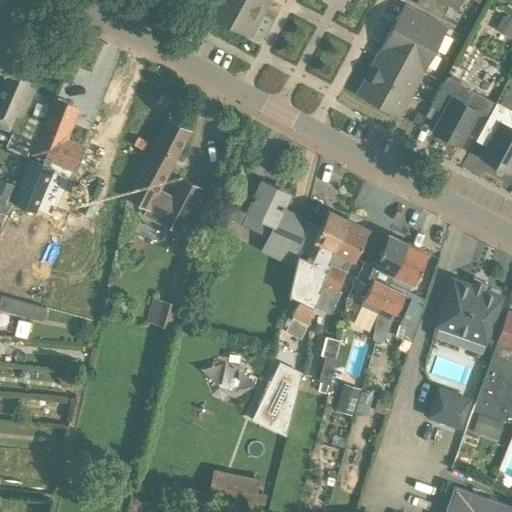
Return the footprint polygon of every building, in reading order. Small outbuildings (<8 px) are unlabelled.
[(263,14),(237,0),(214,0),(206,15),(245,36),(252,34),(263,14)] [(237,0),(263,14),(270,0),(237,0)] [(472,0),(478,3),(480,0),(417,0),(415,4),(441,19),(448,5),(457,10),(461,0),(472,0)] [(391,29),(434,52),(447,29),(408,7),(401,9),(391,29)] [(510,38),(511,35),(511,20),(504,16),(496,30),(510,38)] [(380,50),(423,73),(434,52),(391,29),(380,50)] [(369,70),(412,93),(423,73),(380,50),(369,70)] [(429,66),(425,73),(435,78),(439,71),(429,66)] [(412,93),(369,70),(358,91),(360,97),(399,118),(412,93)] [(21,116),(27,103),(36,84),(9,72),(0,93),(0,125),(7,128),(14,113),(21,116)] [(430,108),(441,114),(432,132),(459,146),(477,110),(465,103),(471,91),(446,78),(430,108)] [(56,98),(34,153),(73,169),(82,150),(61,141),(66,129),(75,106),(56,98)] [(508,172),(511,165),(511,123),(508,109),(496,103),(475,141),(487,147),(481,158),(508,172)] [(410,123),(416,127),(422,116),(415,113),(410,123)] [(29,117),(29,119),(21,135),(15,132),(6,147),(27,157),(42,123),(29,117)] [(169,121),(160,137),(158,135),(126,198),(145,208),(141,215),(158,224),(159,222),(177,231),(191,205),(191,204),(200,187),(183,179),(173,199),(156,190),(188,129),(169,119),(168,120),(169,121)] [(0,213),(5,216),(9,206),(17,187),(0,180),(0,213)] [(261,250),(295,266),(299,250),(306,220),(281,209),(288,193),(261,180),(246,212),(240,225),(267,237),(261,250)] [(292,315),(308,323),(309,313),(312,306),(319,291),(318,291),(329,266),(327,265),(347,221),(327,211),(313,242),(312,241),(306,253),(299,250),(295,266),(288,294),(299,300),(292,315)] [(336,290),(350,260),(353,260),(367,230),(347,221),(327,265),(329,266),(318,291),(319,291),(312,306),(329,313),(340,292),(336,290)] [(387,288),(407,244),(387,235),(367,278),(372,280),(363,299),(366,301),(363,308),(376,314),(388,288),(387,288)] [(427,254),(407,244),(387,288),(388,288),(376,314),(388,320),(391,314),(395,315),(404,295),(406,296),(412,282),(413,283),(427,254)] [(452,280),(436,325),(485,343),(501,298),(452,280)] [(44,309),(0,297),(0,311),(41,322),(44,309)] [(152,298),(145,322),(171,329),(177,305),(152,298)] [(479,413),(504,421),(510,423),(511,417),(511,314),(507,312),(472,410),(479,413)] [(413,338),(418,322),(400,317),(395,330),(413,338)] [(330,384),(337,359),(326,355),(319,381),(330,384)] [(286,436),(301,374),(279,363),(252,419),(286,436)] [(73,382),(66,371),(57,377),(64,388),(73,382)] [(428,416),(460,427),(469,400),(438,389),(428,416)] [(387,416),(391,403),(377,398),(373,412),(387,416)] [(336,411),(353,416),(357,404),(340,399),(336,411)] [(258,478),(212,469),(206,500),(252,509),(253,503),(263,505),(265,494),(255,492),(258,478)] [(511,511),(511,506),(453,487),(444,511),(511,511)]
